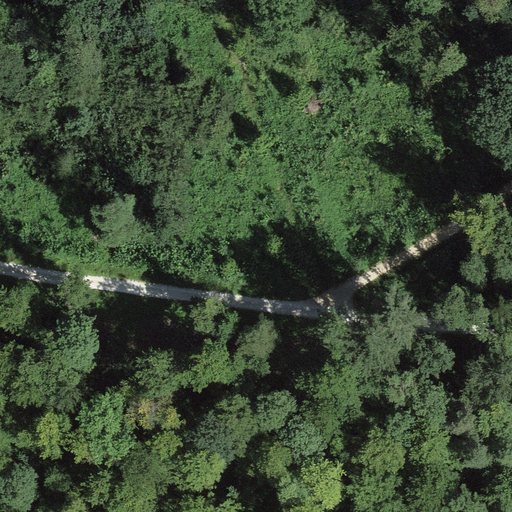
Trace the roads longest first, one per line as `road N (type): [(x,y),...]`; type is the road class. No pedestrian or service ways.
road 1 (track): [(313,307),(0,271)]
road 2 (track): [(313,307),(511,187)]
road 3 (track): [(511,323),(313,307)]
